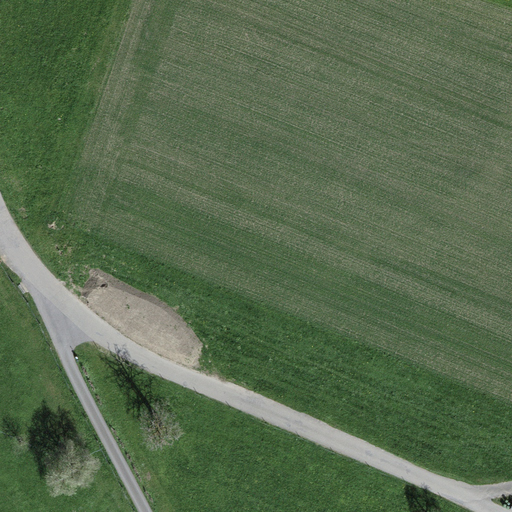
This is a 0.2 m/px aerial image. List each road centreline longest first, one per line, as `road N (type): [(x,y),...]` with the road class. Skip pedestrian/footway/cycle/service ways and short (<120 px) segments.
road 1 (unclassified): [(487,511),(130,358),(60,308)]
road 2 (residential): [(60,308),(70,375),(141,511)]
